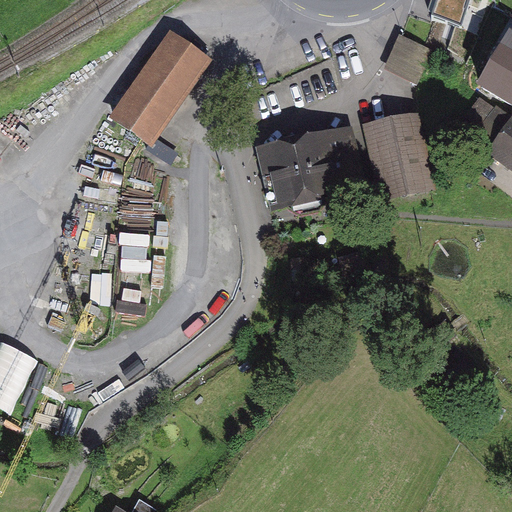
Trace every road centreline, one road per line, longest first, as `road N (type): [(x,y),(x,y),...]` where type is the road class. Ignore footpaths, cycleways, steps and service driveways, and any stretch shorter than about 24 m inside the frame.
road 1 (residential): [(52,511),(102,429),(236,322),(256,265),(240,141),(327,109),(362,81),(380,46),(378,0)]
road 2 (unknown): [(26,306),(18,276),(69,147),(195,0)]
road 3 (unknown): [(95,437),(53,414),(131,211)]
road 4 (unknown): [(131,211),(149,169),(283,0)]
road 5 (unknown): [(131,211),(256,240)]
